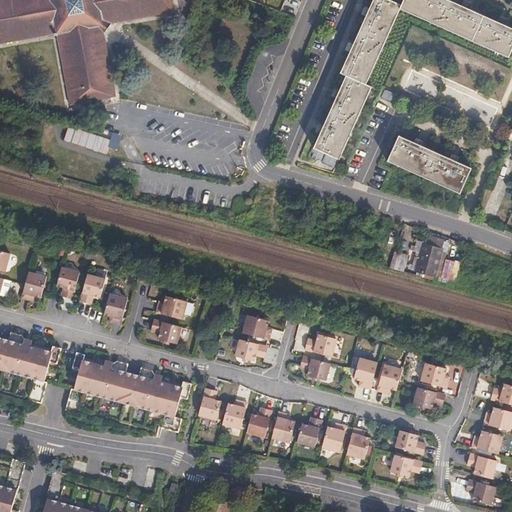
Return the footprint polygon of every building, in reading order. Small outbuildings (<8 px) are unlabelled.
[(0,0),(0,43),(55,33),(56,35),(59,35),(71,105),(112,97),(112,92),(116,91),(106,34),(115,22),(177,11),(174,0),(0,0)] [(312,145),(337,156),(370,84),(365,82),(398,8),(504,57),(511,40),(511,29),(448,0),(400,0),(400,3),(393,0),(370,0),(339,70),(345,73),(312,145)] [(380,97),(392,102),(395,94),(383,89),(380,97)] [(109,152),(112,137),(70,128),(66,143),(109,152)] [(456,194),(467,168),(396,137),(384,163),(456,194)] [(405,268),(416,271),(425,240),(414,237),(405,268)] [(425,240),(416,271),(426,274),(435,243),(425,240)] [(393,250),(388,267),(403,271),(408,254),(393,250)] [(0,271),(5,273),(10,254),(0,251),(0,271)] [(79,270),(61,265),(56,284),(66,286),(64,296),(71,298),(79,270)] [(46,275),(27,270),(24,284),(21,295),(28,298),(30,293),(40,296),(46,275)] [(105,277),(87,273),(80,300),(87,302),(90,293),(100,296),(105,277)] [(128,297),(110,292),(105,313),(113,315),(112,320),(121,323),(128,297)] [(188,300),(166,295),(163,306),(158,304),(156,312),(182,319),(188,300)] [(242,332),(268,339),(270,331),(266,329),(268,320),(247,314),(242,332)] [(178,344),(182,326),(154,319),(151,331),(161,333),(160,339),(178,344)] [(0,372),(34,381),(28,403),(41,406),(47,385),(44,384),(49,363),(56,365),(60,350),(51,347),(50,353),(29,348),(30,342),(22,340),(21,336),(10,333),(8,342),(0,340),(0,372)] [(335,338),(316,334),(314,343),(306,341),(304,349),(330,356),(335,338)] [(264,355),(267,346),(240,339),(235,356),(253,360),(255,353),(264,355)] [(160,429),(179,433),(182,420),(174,418),(180,397),(188,400),(192,384),(183,382),(181,387),(162,382),(163,376),(155,374),(154,371),(143,368),(140,377),(125,373),(127,364),(117,361),(113,363),(106,362),(104,367),(83,362),(85,355),(76,354),(72,369),(80,371),(75,392),(71,391),(66,412),(79,416),(84,395),(164,415),(160,429)] [(324,379),(328,363),(302,355),(300,365),(307,367),(305,375),(324,379)] [(362,386),(371,388),(378,362),(359,358),(353,377),(363,381),(362,386)] [(387,387),(397,390),(399,382),(403,369),(384,364),(377,390),(385,393),(387,387)] [(443,379),(445,370),(425,364),(420,382),(446,389),(449,380),(443,379)] [(510,404),(511,395),(511,385),(503,383),(500,393),(493,390),(490,399),(510,404)] [(442,406),(445,394),(419,387),(414,404),(432,410),(434,403),(442,406)] [(199,415),(213,419),(218,400),(213,399),(215,390),(206,388),(199,415)] [(218,400),(213,419),(218,420),(223,402),(218,400)] [(228,403),(222,424),(241,429),(248,403),(241,401),(239,406),(228,403)] [(252,412),(247,431),(265,435),(273,409),(265,407),(263,415),(252,412)] [(503,429),(508,411),(494,407),(491,417),(485,416),(483,423),(503,429)] [(279,410),(272,437),(289,442),(295,421),(284,418),(286,412),(279,410)] [(503,429),(510,431),(511,420),(511,411),(508,411),(503,429)] [(302,424),(297,441),(315,446),(323,419),(315,417),(313,426),(302,424)] [(328,426),(322,447),(340,452),(347,426),(338,424),(337,428),(328,426)] [(354,428),(346,454),(364,459),(370,438),(361,435),(362,430),(354,428)] [(496,453),(501,435),(481,429),(479,440),(474,439),(471,447),(496,453)] [(416,440),(418,435),(400,431),(396,447),(422,454),(424,443),(416,440)] [(489,478),(494,460),(470,454),(467,462),(475,464),(473,474),(489,478)] [(418,474),(421,462),(395,455),(390,473),(408,478),(410,472),(418,474)] [(11,511),(17,494),(18,494),(26,466),(12,463),(4,490),(0,488),(0,511),(11,511)] [(82,511),(60,505),(67,478),(54,474),(45,501),(48,502),(44,511),(82,511)] [(472,501),(482,504),(487,485),(468,480),(465,489),(474,492),(472,501)] [(487,485),(482,504),(490,506),(495,487),(487,485)]
